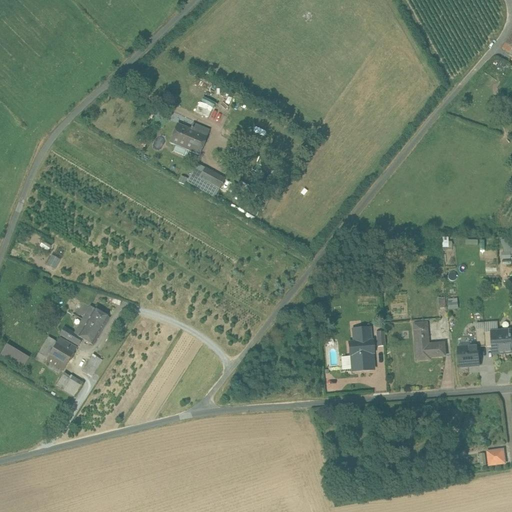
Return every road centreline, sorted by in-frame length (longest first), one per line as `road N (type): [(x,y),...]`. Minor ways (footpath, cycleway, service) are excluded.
road 1 (residential): [(202,412),(511,17)]
road 2 (unclassified): [(194,0),(51,138),(0,257)]
road 3 (residential): [(202,412),(511,387)]
road 4 (residential): [(0,462),(202,412)]
